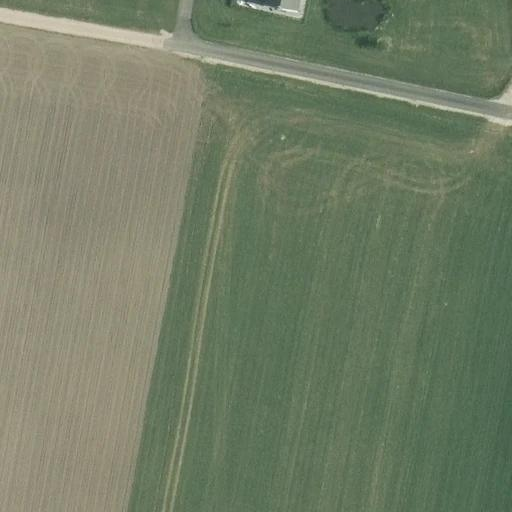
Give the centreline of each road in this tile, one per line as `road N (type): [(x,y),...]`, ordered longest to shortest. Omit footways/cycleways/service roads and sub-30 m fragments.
road 1 (unclassified): [(179,43),(511,111)]
road 2 (track): [(0,15),(179,43)]
